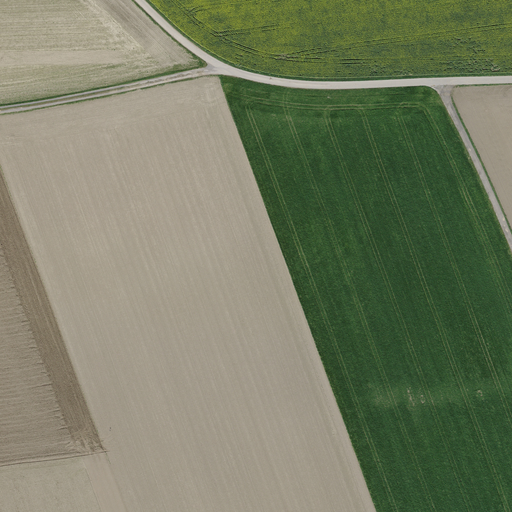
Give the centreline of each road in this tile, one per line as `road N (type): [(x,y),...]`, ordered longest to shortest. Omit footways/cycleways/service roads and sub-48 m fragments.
road 1 (track): [(511,79),(309,84),(246,75),(218,66),(139,0)]
road 2 (track): [(218,66),(0,109)]
road 3 (track): [(442,81),(511,244)]
